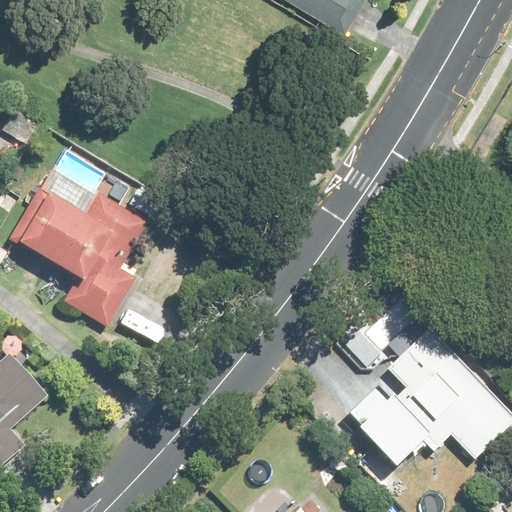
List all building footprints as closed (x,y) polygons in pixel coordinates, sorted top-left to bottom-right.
[(292,0),(349,33),(368,0),(292,0)] [(65,299),(111,326),(144,273),(125,261),(151,218),(100,187),(86,210),(42,183),(10,235),(79,277),(65,299)] [(375,388),(350,412),(362,425),(360,427),(397,466),(424,440),(434,451),(451,435),(475,459),(511,424),(511,412),(430,327),(387,368),(406,387),(397,396),(395,393),(387,400),(375,388)] [(0,464),(27,439),(15,427),(53,391),(8,343),(0,350),(0,464)] [(409,488),(385,462),(372,474),(396,500),(409,488)]
